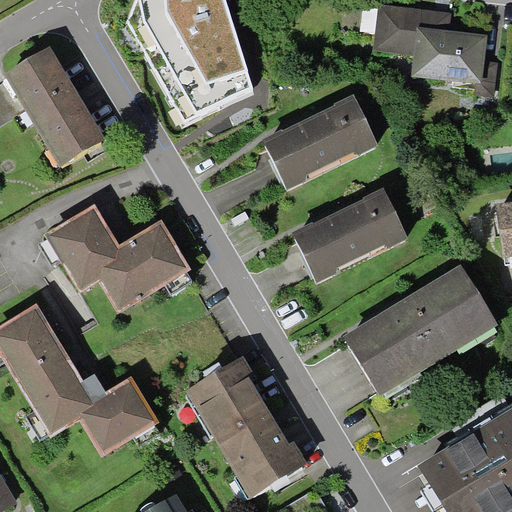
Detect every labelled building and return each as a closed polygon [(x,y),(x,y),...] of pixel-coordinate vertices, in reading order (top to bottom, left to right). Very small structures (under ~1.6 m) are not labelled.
[(184,124),(253,91),(223,0),(138,0),(128,25),(184,124)] [(480,92),(498,94),(500,62),(485,61),(488,31),(450,28),(452,12),(381,5),(377,52),(412,55),(410,76),(481,82),(480,92)] [(54,158),(99,131),(44,42),(0,69),(54,158)] [(356,152),(375,143),(351,92),(260,135),(285,188),(307,177),(304,170),(353,147),(356,152)] [(386,244),(404,236),(381,186),(291,228),(314,278),(336,268),(333,262),(384,238),(386,244)] [(511,197),(493,200),(499,254),(511,252),(511,197)] [(118,316),(191,274),(163,226),(120,251),(98,212),(47,241),(80,298),(101,286),(118,316)] [(376,388),(492,319),(457,262),(342,332),(376,388)] [(94,411),(94,402),(37,310),(0,332),(0,356),(51,439),(80,422),(83,420),(82,419),(94,411)] [(250,498),(308,464),(296,443),(290,447),(251,382),(257,378),(247,360),(189,395),(250,498)] [(83,420),(80,422),(101,457),(158,425),(133,380),(94,402),(94,411),(82,419),(83,420)] [(446,511),(496,511),(511,503),(511,402),(415,459),(446,511)] [(0,511),(11,511),(17,509),(0,478),(0,511)] [(333,511),(318,487),(275,511),(333,511)] [(189,511),(184,503),(167,511),(189,511)]
